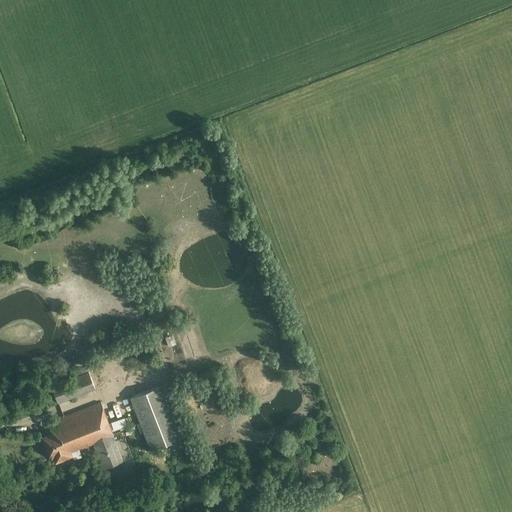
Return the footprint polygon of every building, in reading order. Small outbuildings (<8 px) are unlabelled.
[(95,388),(86,366),(82,367),(84,372),(51,385),(58,403),(95,388)] [(214,368),(200,373),(203,381),(217,375),(214,368)] [(181,439),(160,386),(130,397),(151,450),(181,439)] [(113,435),(100,403),(48,423),(51,429),(50,429),(52,433),(42,436),(53,464),(72,457),(70,453),(93,444),(103,469),(123,461),(113,436),(113,435)] [(113,422),(115,430),(130,425),(127,417),(113,422)]
